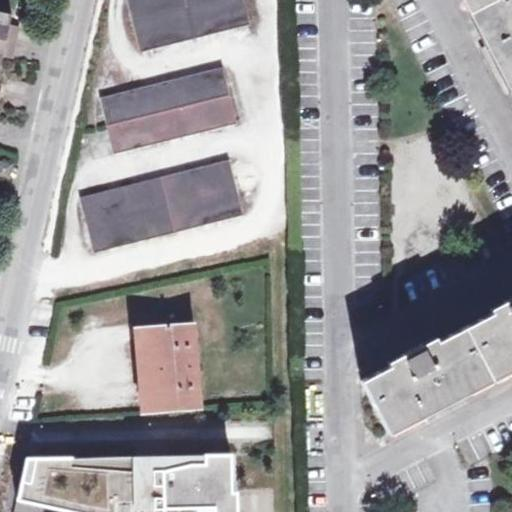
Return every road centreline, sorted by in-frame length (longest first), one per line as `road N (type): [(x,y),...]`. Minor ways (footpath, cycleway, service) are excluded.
road 1 (residential): [(340,0),(349,511)]
road 2 (residential): [(48,149),(12,319)]
road 3 (residential): [(80,0),(48,149)]
